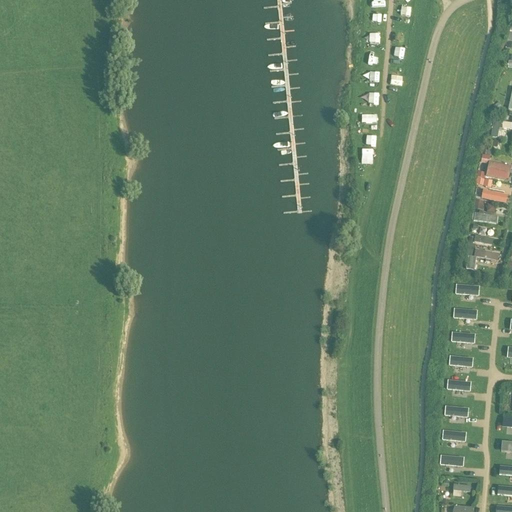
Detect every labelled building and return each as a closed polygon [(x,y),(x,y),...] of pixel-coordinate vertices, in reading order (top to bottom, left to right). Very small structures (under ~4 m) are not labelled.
[(405,27),(413,27),(413,15),(405,15),(405,27)] [(373,45),(383,45),(383,39),(385,39),(384,24),(372,24),(373,45)] [(395,65),(393,79),(401,80),(403,66),(395,65)] [(363,109),(373,109),(373,93),(363,94),(363,109)] [(366,128),(375,128),(376,117),(366,117),(366,128)] [(502,140),(502,121),(494,121),(494,140),(502,140)] [(367,141),(366,148),(379,150),(380,143),(367,141)] [(487,177),(510,181),(511,172),(511,165),(490,162),(487,177)] [(360,176),(360,188),(370,188),(370,176),(360,176)] [(494,202),(508,206),(509,198),(496,194),(494,202)] [(499,225),(500,215),(496,215),(497,209),(491,208),(491,213),(477,212),(477,224),(499,225)] [(478,243),(478,258),(489,258),(489,262),(501,262),(501,252),(495,252),(495,244),(478,243)] [(459,297),(480,296),(480,286),(458,287),(459,297)] [(457,321),(479,321),(479,311),(457,312),(457,321)] [(454,334),(455,345),(477,344),(477,333),(454,334)] [(475,368),(475,358),(453,358),(453,368),(475,368)] [(450,383),(451,393),(473,391),(472,382),(450,383)] [(471,418),(471,409),(448,409),(448,418),(471,418)] [(446,433),(446,442),(468,443),(468,434),(446,433)] [(443,456),(443,467),(465,467),(466,456),(443,456)] [(455,494),(473,494),(473,484),(456,484),(455,494)] [(507,500),(505,490),(497,491),(498,501),(507,500)]
